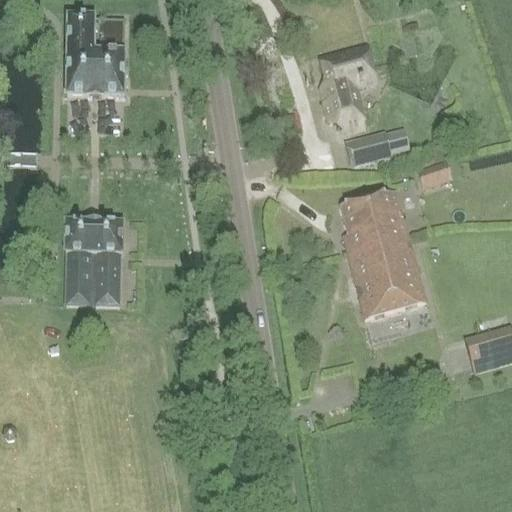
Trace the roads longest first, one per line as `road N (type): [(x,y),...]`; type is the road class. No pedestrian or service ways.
road 1 (tertiary): [(287,511),(204,0)]
road 2 (track): [(184,165),(244,511)]
road 3 (track): [(160,0),(184,165)]
